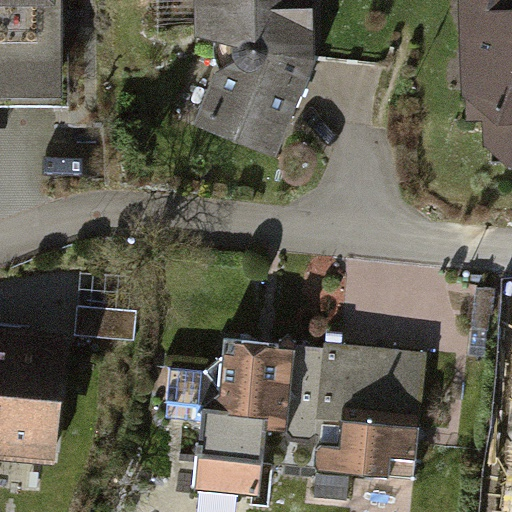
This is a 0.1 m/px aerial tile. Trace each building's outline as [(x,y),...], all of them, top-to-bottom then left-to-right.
[(0,0),(0,89),(55,89),(53,0),(0,0)] [(204,0),(205,28),(220,32),(217,40),(216,49),(216,56),(220,64),(225,71),(207,117),(272,143),(306,59),(305,0),(204,0)] [(511,0),(503,0),(504,18),(482,19),(471,52),(472,116),(493,115),(494,160),(511,158),(511,0)] [(137,310),(78,304),(75,334),(134,340),(137,310)] [(0,454),(50,459),(61,337),(20,333),(0,331),(0,454)] [(280,344),(224,337),(223,355),(205,371),(222,391),(203,406),(196,489),(261,495),(267,428),(284,429),(292,440),(312,441),(317,437),(316,462),(318,468),(417,478),(428,352),(325,342),(325,347),(297,345),(297,340),(294,339),(289,334),(283,338),(280,339),(280,344)]
